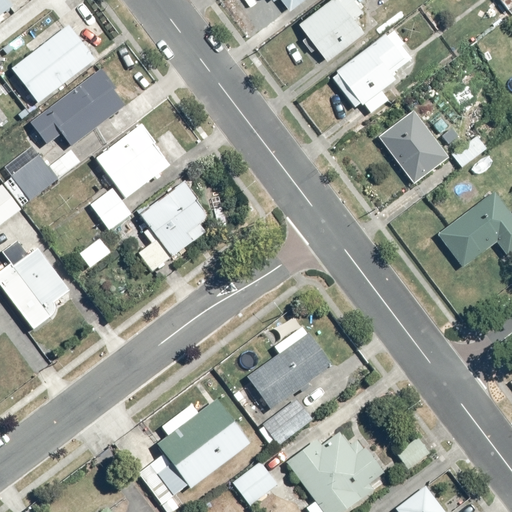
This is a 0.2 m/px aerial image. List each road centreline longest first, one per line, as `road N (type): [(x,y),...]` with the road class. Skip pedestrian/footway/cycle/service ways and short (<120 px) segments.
road 1 (residential): [(329,228),(195,315),(0,463)]
road 2 (residential): [(329,228),(153,0)]
road 3 (residential): [(445,382),(329,228)]
